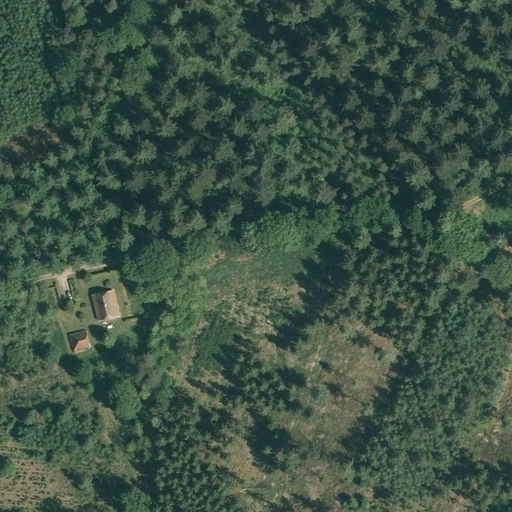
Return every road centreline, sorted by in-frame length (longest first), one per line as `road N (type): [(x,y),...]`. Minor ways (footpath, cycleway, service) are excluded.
road 1 (track): [(0,287),(315,198),(436,190),(511,170)]
road 2 (track): [(332,0),(400,189),(448,230),(511,267)]
road 3 (track): [(105,254),(137,82),(133,0)]
